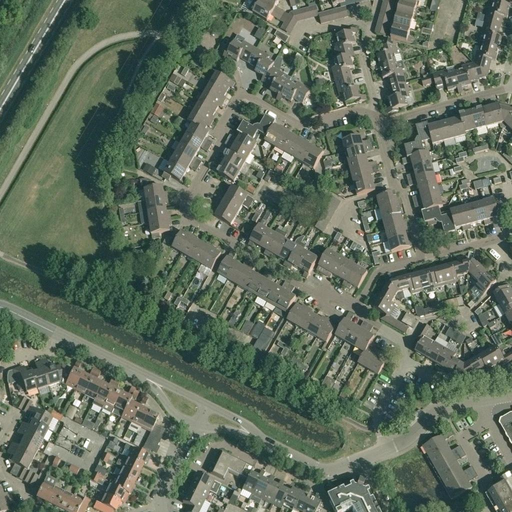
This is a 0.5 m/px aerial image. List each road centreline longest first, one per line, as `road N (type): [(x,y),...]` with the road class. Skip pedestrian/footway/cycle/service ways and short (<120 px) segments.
road 1 (residential): [(356,307),(326,289),(315,293),(190,218),(193,187),(239,92)]
road 2 (residential): [(33,492),(55,451),(90,467),(104,440),(65,422)]
road 3 (residential): [(378,117),(392,187),(403,192),(421,259)]
road 4 (residential): [(378,117),(357,109),(299,124),(239,92)]
road 5 (residential): [(378,117),(511,87)]
road 6 (primary): [(64,0),(0,108)]
